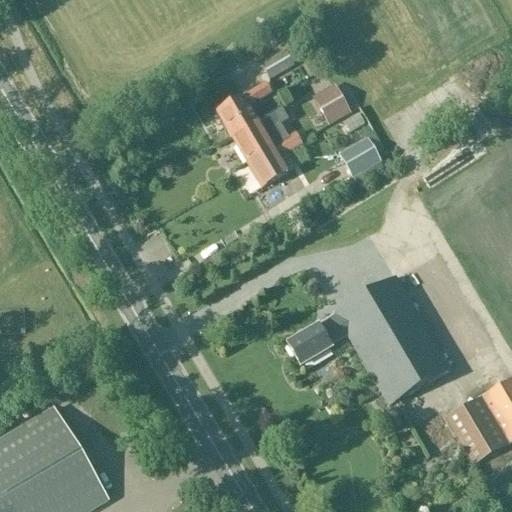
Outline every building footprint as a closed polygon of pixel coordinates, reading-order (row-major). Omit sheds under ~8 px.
[(284,53),(260,68),(268,82),(292,67),(284,53)] [(231,141),(257,125),(247,109),(270,95),(264,86),(215,115),(231,141)] [(334,89),(313,101),(328,126),(349,114),(334,89)] [(285,142),(285,141),(276,126),(285,121),(279,111),(257,125),(231,141),(245,166),(285,142)] [(245,166),(261,191),(287,175),(287,174),(286,174),(277,158),(287,152),(299,145),(294,135),(285,141),(285,142),(245,166)] [(341,156),(353,178),(379,163),(376,158),(367,141),(341,156)] [(333,317),(316,328),(285,347),(299,370),(330,351),(328,348),(345,338),(387,409),(448,372),(394,281),(333,317)] [(511,380),(476,401),(502,444),(511,437),(511,380)] [(472,461),(502,444),(476,401),(447,418),(472,461)] [(53,412),(0,443),(0,511),(92,511),(107,503),(53,412)]
